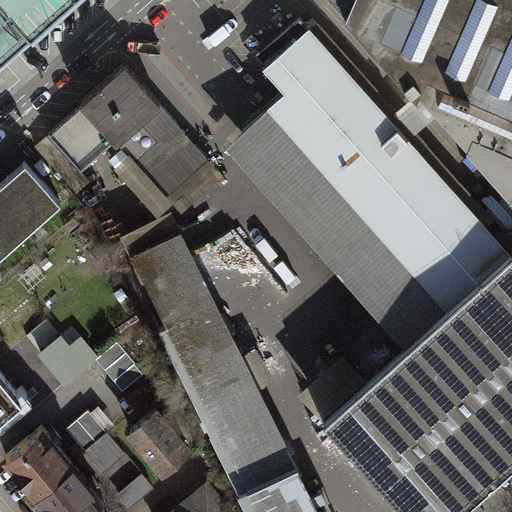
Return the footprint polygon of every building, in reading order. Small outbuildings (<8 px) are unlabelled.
[(0,0),(0,64),(31,37),(72,0),(0,0)] [(511,0),(335,0),(344,10),(346,13),(374,44),(511,104),(511,0)] [(318,19),(311,26),(488,223),(495,217),(416,130),(428,120),(408,98),(397,107),(318,19)] [(311,25),(306,24),(303,27),(296,20),(273,41),(279,48),(266,60),(266,64),(287,88),(443,263),(488,223),(311,26),(311,25)] [(511,104),(374,44),(511,199),(511,104)] [(160,101),(125,62),(82,101),(83,103),(49,133),(81,169),(116,138),(117,140),(134,159),(136,157),(168,193),(209,157),(160,101)] [(443,263),(287,88),(225,142),(405,343),(510,250),(488,223),(443,263)] [(25,160),(0,182),(0,253),(61,200),(25,160)] [(324,511),(182,226),(132,251),(261,511),(324,511)] [(511,248),(510,250),(405,343),(322,416),(407,511),(454,511),(511,461),(511,248)] [(40,327),(28,338),(47,361),(60,350),(40,327)] [(136,361),(118,340),(97,357),(124,389),(144,372),(135,362),(136,361)] [(0,423),(14,412),(9,406),(21,397),(0,372),(0,423)] [(164,469),(190,448),(156,407),(130,429),(164,469)] [(85,449),(107,430),(89,408),(67,427),(85,449)] [(42,424),(7,454),(36,490),(72,460),(42,424)] [(85,449),(72,460),(91,482),(115,462),(113,461),(125,451),(107,430),(85,449)] [(72,460),(36,490),(55,511),(83,511),(103,496),(91,482),(72,460)] [(154,486),(143,472),(119,493),(130,506),(154,486)] [(170,511),(230,511),(206,483),(170,511)]
